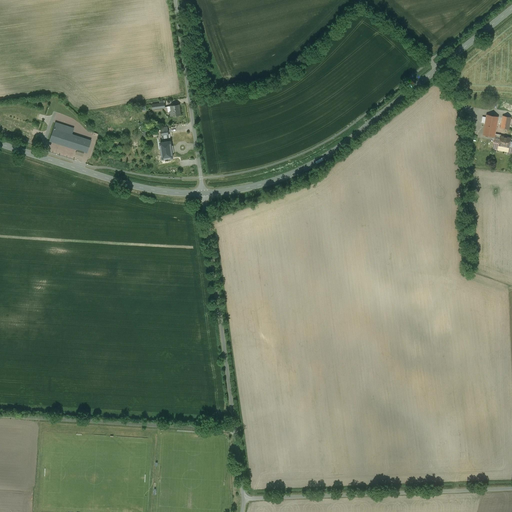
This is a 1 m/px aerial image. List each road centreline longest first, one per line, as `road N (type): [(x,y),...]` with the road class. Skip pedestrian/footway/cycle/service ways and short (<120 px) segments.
road 1 (tertiary): [(202,192),(271,181),(329,154),(511,7)]
road 2 (residential): [(244,498),(202,192)]
road 3 (residential): [(511,488),(244,498)]
road 4 (track): [(234,430),(0,416)]
road 5 (tertiary): [(0,143),(145,188),(202,192)]
road 6 (residential): [(202,192),(175,0)]
